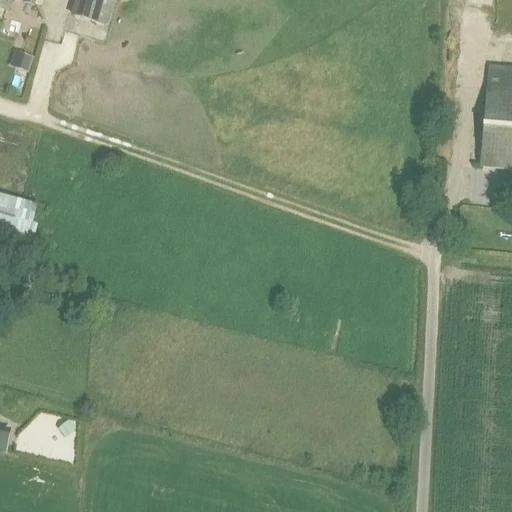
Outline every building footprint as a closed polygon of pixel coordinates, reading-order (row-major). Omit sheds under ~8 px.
[(0,0),(0,8),(8,11),(11,0),(0,0)] [(112,0),(79,0),(74,18),(104,27),(112,0)] [(30,69),(37,50),(27,47),(21,65),(30,69)] [(511,171),(511,89),(487,87),(480,169),(511,171)] [(42,207),(0,195),(0,239),(31,248),(42,207)] [(11,431),(0,428),(0,453),(6,455),(11,431)]
